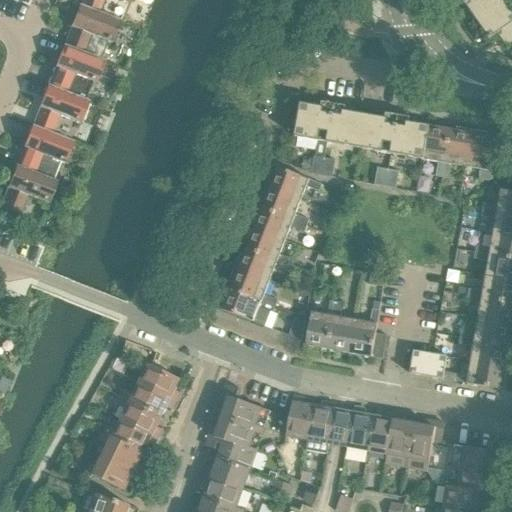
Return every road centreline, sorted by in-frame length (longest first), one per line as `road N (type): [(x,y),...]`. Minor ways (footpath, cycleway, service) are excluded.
road 1 (residential): [(215,347),(286,376),(511,417)]
road 2 (residential): [(260,156),(306,58),(389,73),(424,52)]
road 3 (residential): [(153,511),(215,347)]
